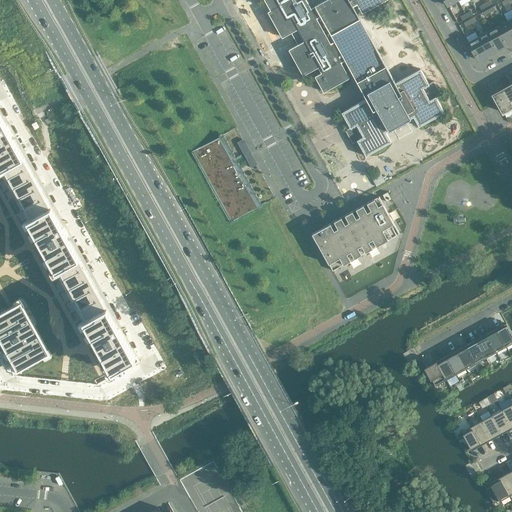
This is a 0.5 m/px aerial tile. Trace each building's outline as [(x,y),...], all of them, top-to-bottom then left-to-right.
[(350,78),(341,62),(331,43),(317,18),(311,8),(306,0),(265,0),(271,10),(268,12),(282,38),(291,33),(298,45),(289,50),(303,76),(319,67),(322,73),(315,76),(324,92),(350,78)] [(325,0),(315,6),(311,8),(317,18),(321,16),(335,41),(331,43),(341,62),(346,60),(367,99),(342,112),(350,128),(345,130),(353,144),(358,141),(366,156),(392,142),(386,132),(389,130),(393,129),(407,121),(410,119),(414,117),(419,127),(445,113),(436,97),(441,95),(434,81),(429,84),(421,69),(395,83),(387,69),(353,7),(358,4),(355,0),(325,0)] [(355,0),(358,4),(363,13),(386,0),(355,0)] [(511,30),(511,29),(507,21),(497,26),(501,34),(507,44),(511,41),(511,30)] [(501,34),(497,26),(488,32),(492,39),(498,49),(507,44),(501,34)] [(492,39),(488,32),(479,37),(483,44),(488,54),(498,49),(492,39)] [(467,38),(469,42),(478,37),(475,33),(467,38)] [(511,83),(492,94),(494,95),(503,89),(511,84),(511,83)] [(511,84),(511,85),(503,89),(508,98),(510,102),(511,104),(511,84)] [(508,98),(503,89),(494,95),(498,104),(503,112),(511,107),(511,104),(510,102),(508,98)] [(494,95),(492,94),(503,114),(511,108),(511,101),(510,102),(511,104),(511,107),(503,112),(498,104),(494,95)] [(511,107),(503,112),(506,118),(511,114),(511,107)] [(0,110),(0,227),(86,383),(97,385),(138,362),(55,210),(0,110)] [(219,137),(220,137),(258,207),(259,209),(263,207),(237,159),(222,133),(218,135),(219,137)] [(258,207),(220,137),(219,137),(193,152),(231,222),(258,207)] [(237,142),(251,168),(258,164),(244,139),(237,142)] [(378,170),(370,175),(376,186),(385,182),(378,170)] [(328,262),(333,271),(333,270),(340,267),(344,264),(351,260),(356,258),(363,254),(367,252),(373,248),(377,246),(389,240),(397,235),(398,234),(399,234),(400,233),(394,222),(382,202),(380,197),(379,196),(378,197),(375,199),(368,203),(364,205),(357,209),(353,211),(346,215),(342,217),(339,218),(340,219),(337,221),(337,220),(335,221),(331,223),(312,233),(318,243),(323,253),(328,262)] [(318,243),(312,233),(311,234),(322,253),(323,253),(318,243)] [(21,302),(0,313),(0,339),(18,371),(50,353),(21,302)] [(511,332),(508,326),(507,325),(501,328),(500,326),(496,328),(506,347),(511,343),(511,332)] [(506,347),(496,328),(486,334),(487,336),(496,352),(506,347)] [(496,352),(487,336),(486,334),(476,339),(486,358),(496,352)] [(486,358),(476,339),(466,345),(467,347),(476,363),(486,358)] [(476,363),(467,347),(466,345),(456,350),(466,369),(476,363)] [(466,369),(456,350),(446,356),(447,358),(456,374),(466,369)] [(456,374),(447,358),(446,356),(436,361),(446,380),(456,374)] [(446,380),(436,361),(426,367),(436,386),(437,386),(436,385),(446,380)] [(511,428),(511,404),(502,410),(511,428)] [(511,428),(502,410),(492,415),(502,434),(511,428)] [(502,434),(492,415),(482,421),(492,439),(502,434)] [(492,439),(482,421),(472,426),(482,445),(492,439)] [(482,445),(472,426),(462,432),(462,431),(461,432),(472,450),(482,445)] [(511,494),(511,475),(511,474),(510,472),(500,477),(510,495),(511,494)] [(510,495),(500,477),(490,483),(492,486),(486,489),(494,504),(499,501),(500,502),(500,501),(510,495)]
